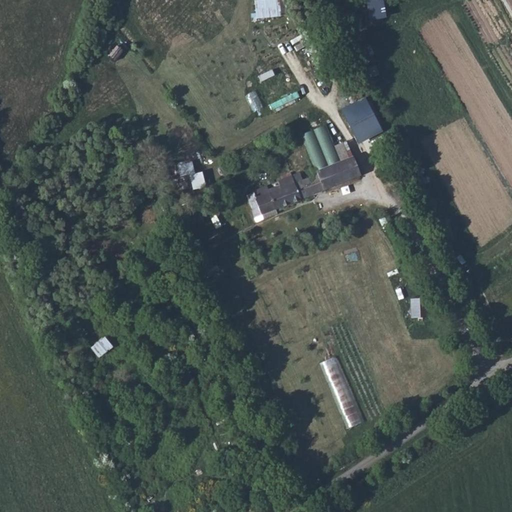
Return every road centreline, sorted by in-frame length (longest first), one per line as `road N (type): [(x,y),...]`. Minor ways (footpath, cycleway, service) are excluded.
road 1 (unclassified): [(511,364),(300,511)]
road 2 (track): [(339,199),(366,195),(401,217),(488,380)]
